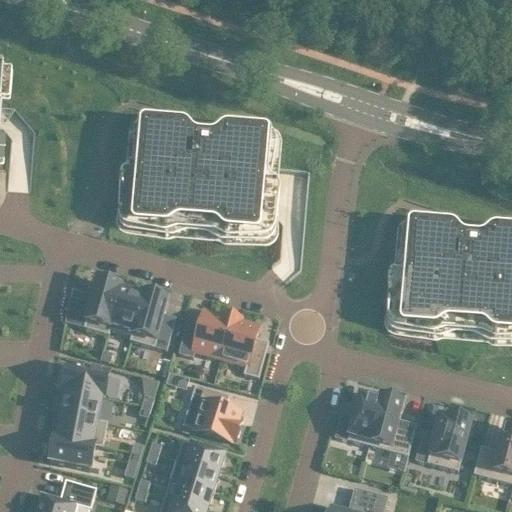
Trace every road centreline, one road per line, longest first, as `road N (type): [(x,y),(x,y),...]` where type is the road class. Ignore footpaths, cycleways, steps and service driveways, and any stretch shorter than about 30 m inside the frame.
road 1 (tertiary): [(45,0),(363,107)]
road 2 (residential): [(0,510),(61,236)]
road 3 (residential): [(292,317),(270,298),(61,236)]
road 4 (residential): [(363,107),(338,178),(320,302),(292,317)]
road 5 (residential): [(511,397),(333,353)]
road 6 (residential): [(289,342),(242,511)]
road 7 (residential): [(291,511),(333,353)]
road 8 (tertiary): [(363,107),(511,145)]
